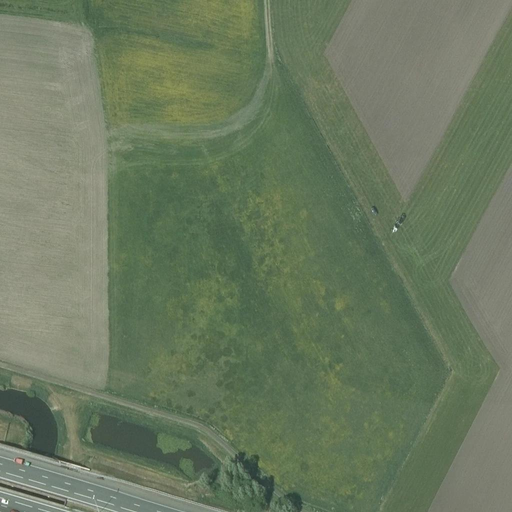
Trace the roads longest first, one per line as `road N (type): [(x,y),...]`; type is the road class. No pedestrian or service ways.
road 1 (track): [(171,480),(70,447),(60,383)]
road 2 (motorway): [(145,511),(0,469)]
